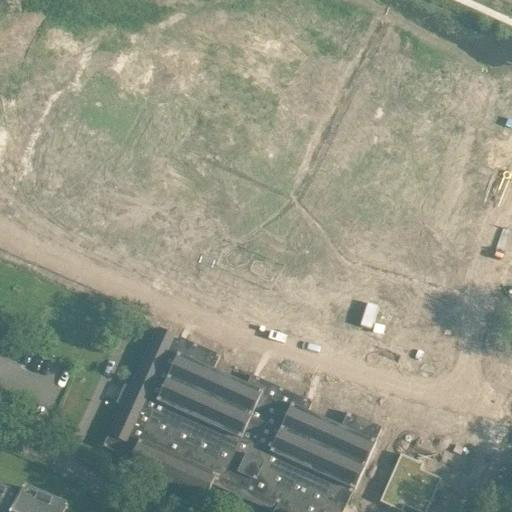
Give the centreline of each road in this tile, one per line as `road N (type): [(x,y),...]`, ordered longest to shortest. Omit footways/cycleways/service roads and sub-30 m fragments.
road 1 (residential): [(511,447),(143,288)]
road 2 (residential): [(143,288),(67,460)]
road 3 (residential): [(143,288),(0,217)]
